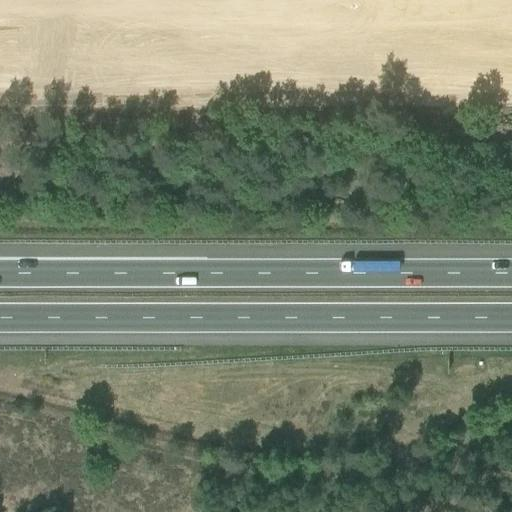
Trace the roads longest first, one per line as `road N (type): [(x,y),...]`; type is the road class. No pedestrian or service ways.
road 1 (track): [(511,92),(0,93)]
road 2 (motorway): [(511,275),(0,275)]
road 3 (motorway): [(0,319),(511,319)]
